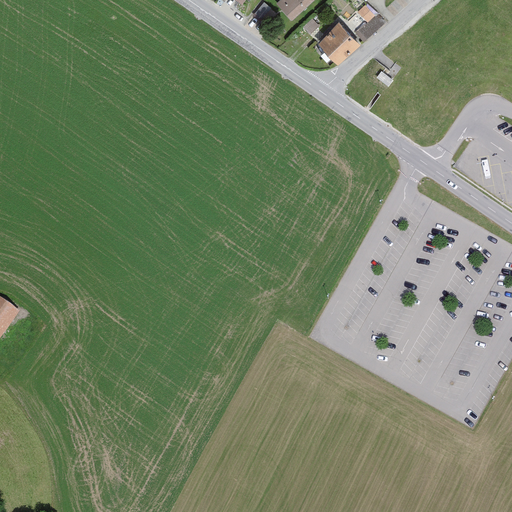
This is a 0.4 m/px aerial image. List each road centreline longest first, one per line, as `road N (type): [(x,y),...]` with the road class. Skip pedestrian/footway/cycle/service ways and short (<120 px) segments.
road 1 (residential): [(322,92),(511,223)]
road 2 (residential): [(188,0),(322,92)]
road 3 (residential): [(322,92),(423,0)]
